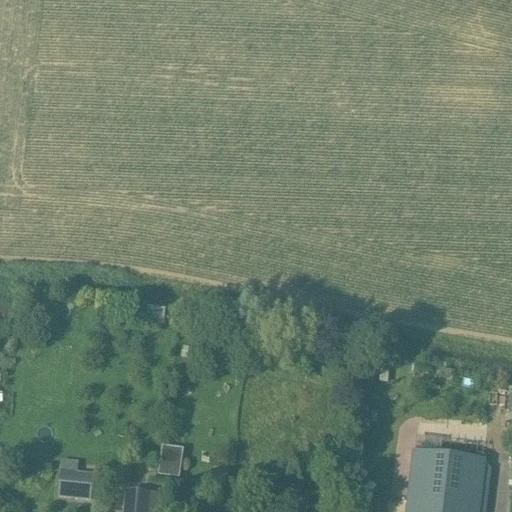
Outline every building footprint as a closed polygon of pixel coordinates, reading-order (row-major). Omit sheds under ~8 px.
[(145,323),(163,326),(165,310),(147,307),(145,323)] [(161,447),(157,477),(179,479),(183,450),(161,447)] [(479,511),(485,462),(412,453),(405,511),(479,511)] [(213,471),(212,485),(226,486),(226,472),(213,471)] [(60,473),(58,497),(90,500),(92,476),(60,473)] [(125,493),(123,511),(147,511),(149,495),(125,493)]
